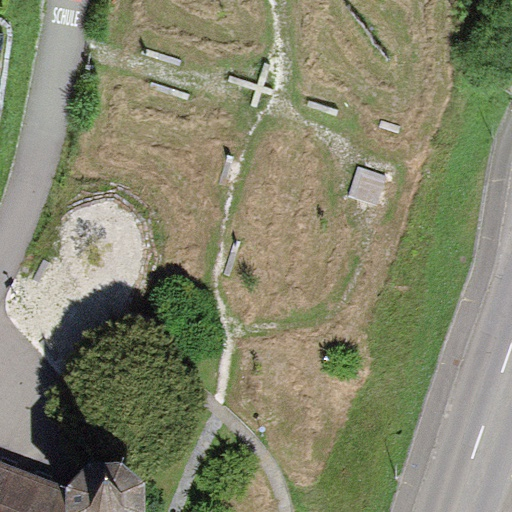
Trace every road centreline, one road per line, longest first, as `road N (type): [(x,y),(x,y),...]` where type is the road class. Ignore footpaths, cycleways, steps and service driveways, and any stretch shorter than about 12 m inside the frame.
road 1 (residential): [(0,258),(33,196),(73,0)]
road 2 (secondary): [(454,511),(511,342)]
